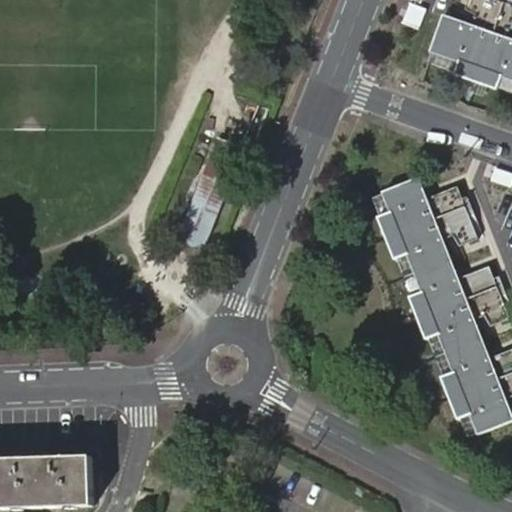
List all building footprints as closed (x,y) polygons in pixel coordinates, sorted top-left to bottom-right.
[(473,0),(471,10),(503,28),(511,29),(511,8),(488,0),(473,0)] [(431,52),(511,80),(511,43),(442,19),(431,52)] [(219,141),(180,245),(202,253),(241,149),(219,141)] [(386,194),(483,434),(511,422),(511,414),(418,181),(386,194)] [(442,213),(461,244),(475,238),(457,192),(439,198),(442,213)] [(474,293),(494,324),(507,318),(489,273),(472,279),(474,293)] [(507,374),(511,381),(511,354),(503,359),(507,374)] [(0,459),(0,509),(96,506),(95,456),(0,459)]
